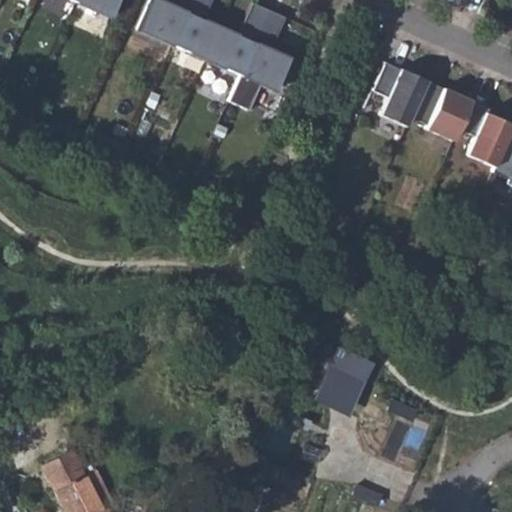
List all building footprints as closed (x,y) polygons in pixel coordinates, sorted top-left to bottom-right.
[(73,0),(108,16),(115,0),(73,0)] [(160,0),(148,0),(136,28),(272,89),(287,57),(269,49),(274,39),(241,24),(236,34),(202,19),(206,9),(186,0),(170,0),(169,4),(160,0)] [(186,0),(206,9),(209,0),(186,0)] [(251,1),(241,24),(274,39),(284,16),(251,1)] [(378,114),(405,126),(409,117),(425,80),(384,62),(371,90),(386,96),(378,114)] [(469,100),(425,80),(409,117),(425,124),(423,128),(451,140),(457,128),(469,100)] [(465,154),(493,166),(511,124),(485,112),(487,108),(469,100),(457,128),(473,135),(465,154)] [(490,171),(511,180),(511,122),(511,124),(493,166),(490,171)] [(371,362),(335,345),(309,400),(345,417),(371,362)] [(415,408),(389,396),(383,409),(410,421),(415,408)] [(310,422),(298,416),(294,425),(305,431),(310,422)] [(71,451),(42,466),(65,511),(106,511),(112,508),(105,494),(106,493),(96,473),(85,478),(71,451)] [(380,494),(353,482),(348,494),(374,506),(380,494)] [(260,484),(248,510),(251,511),(261,511),(272,490),(260,484)]
